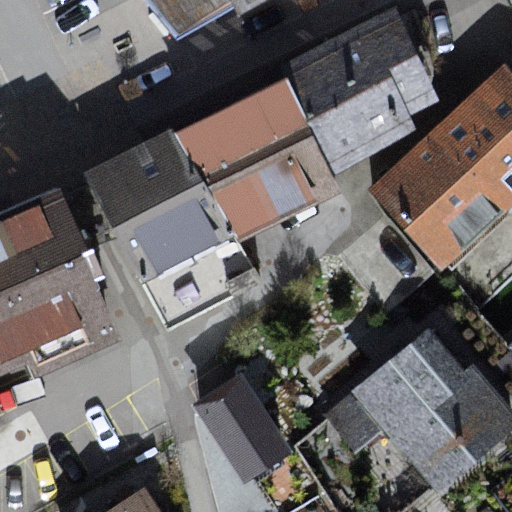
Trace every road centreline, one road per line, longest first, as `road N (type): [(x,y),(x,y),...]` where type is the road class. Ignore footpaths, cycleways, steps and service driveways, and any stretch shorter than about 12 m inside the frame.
road 1 (residential): [(76,158),(178,404),(205,511)]
road 2 (residential): [(373,0),(76,158)]
